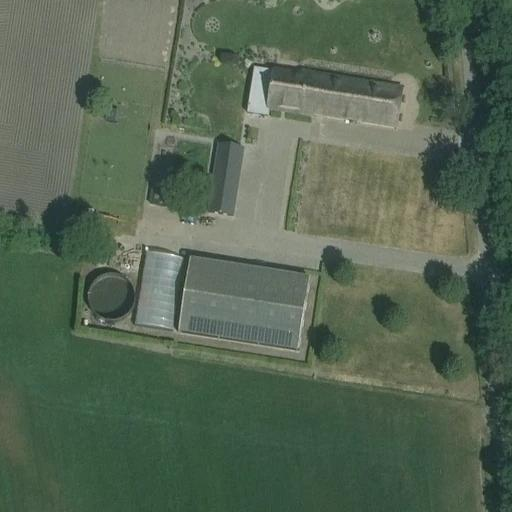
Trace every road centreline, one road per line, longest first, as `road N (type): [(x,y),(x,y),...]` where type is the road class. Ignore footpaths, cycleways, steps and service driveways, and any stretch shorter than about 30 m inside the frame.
road 1 (unclassified): [(509,511),(467,0)]
road 2 (unknown): [(487,248),(216,205),(181,232),(141,244)]
